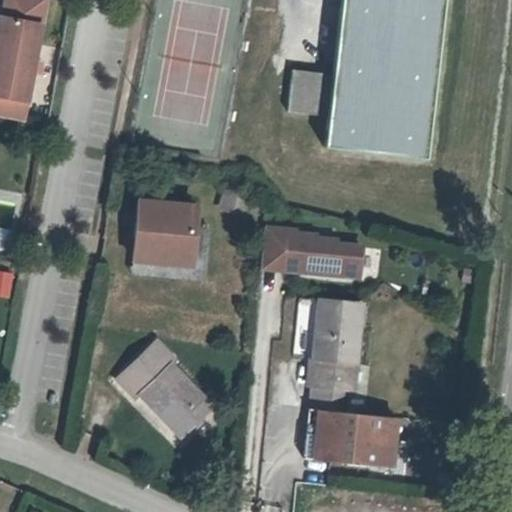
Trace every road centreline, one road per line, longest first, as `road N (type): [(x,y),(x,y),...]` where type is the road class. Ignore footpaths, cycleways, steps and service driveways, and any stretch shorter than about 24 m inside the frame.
road 1 (residential): [(94,0),(10,446)]
road 2 (residential): [(10,446),(153,511)]
